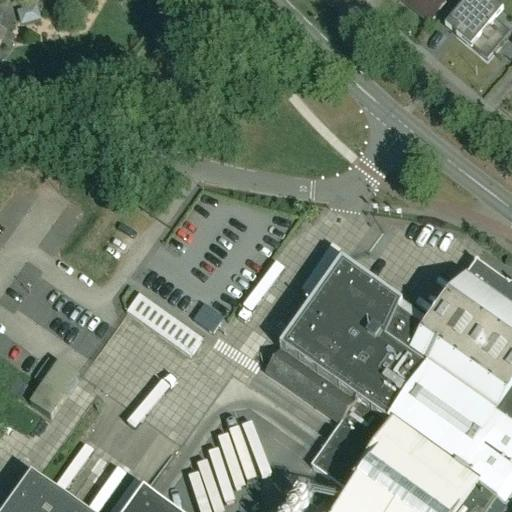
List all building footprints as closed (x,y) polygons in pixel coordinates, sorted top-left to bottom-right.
[(449,0),(400,0),(429,24),(449,0)] [(503,13),(487,0),(469,0),(445,29),(471,51),(472,50),(487,63),(510,35),(495,22),(503,13)] [(488,75),(495,82),(507,69),(500,63),(488,75)] [(277,280),(306,234),(298,229),(269,275),(277,280)] [(505,511),(511,503),(511,288),(510,289),(477,265),(430,331),(403,311),(403,310),(342,267),(265,376),(341,430),(357,407),(392,432),(355,484),(360,487),(342,511),(165,511),(144,497),(132,511),(75,511),(31,480),(8,511),(505,511)] [(202,342),(139,297),(126,315),(189,361),(202,342)] [(87,471),(103,441),(92,435),(76,465),(87,471)] [(110,470),(120,455),(110,448),(100,463),(110,470)]
